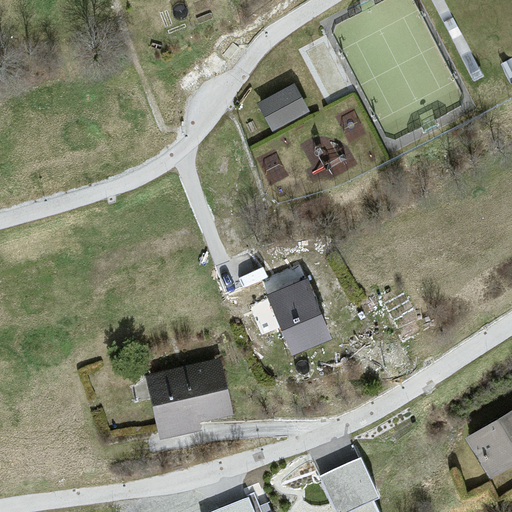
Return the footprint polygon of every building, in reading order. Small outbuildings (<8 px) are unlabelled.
[(286,80),(249,100),(269,135),(306,119),(286,80)] [(304,280),(257,302),(284,366),(333,348),(304,280)] [(216,360),(129,381),(154,447),(232,426),(216,360)] [(511,414),(457,446),(484,488),(511,471),(511,414)] [(361,457),(320,476),(335,511),(379,511),(374,500),(380,498),(361,457)] [(257,511),(250,495),(208,511),(272,511),(271,511),(257,511)]
